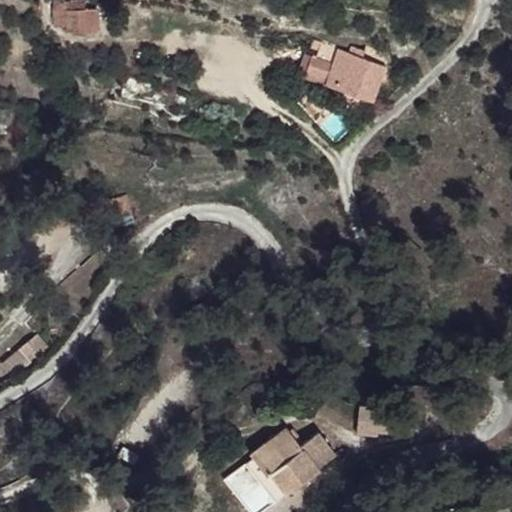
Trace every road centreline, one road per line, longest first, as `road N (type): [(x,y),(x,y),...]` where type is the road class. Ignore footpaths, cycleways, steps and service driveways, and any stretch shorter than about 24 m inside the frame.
road 1 (unclassified): [(0,395),(88,332),(161,216),(197,203),(232,207),(273,230),(347,322),(468,354),(498,372),(508,392),(500,417),(456,443),(407,450),(367,476),(345,511)]
road 2 (track): [(490,0),(473,37),(365,130),(349,155),(393,297),(384,337)]
